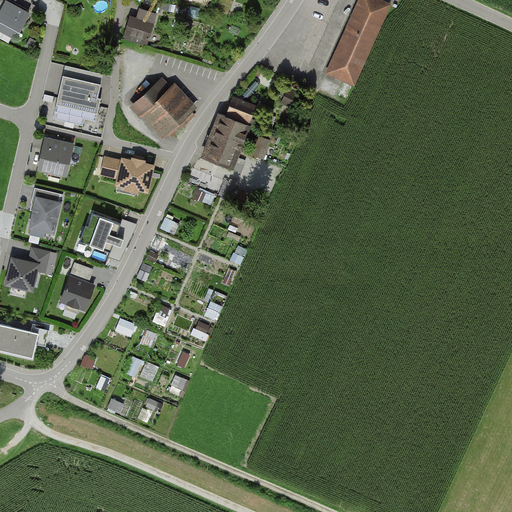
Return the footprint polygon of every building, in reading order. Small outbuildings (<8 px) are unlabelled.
[(0,0),(0,23),(16,32),(26,13),(0,0)] [(372,0),(356,0),(323,73),(351,86),(387,7),(372,0)] [(123,37),(145,44),(155,16),(138,10),(135,18),(130,17),(123,37)] [(101,86),(64,78),(58,108),(97,116),(100,101),(98,101),(101,86)] [(131,106),(160,138),(194,106),(172,83),(169,87),(161,78),(131,106)] [(216,115),(199,157),(230,170),(237,151),(251,157),(253,154),(263,158),(270,141),(259,137),(254,148),(241,142),(255,107),(231,97),(223,117),(216,115)] [(74,145),(46,139),(38,172),(67,179),(74,145)] [(121,161),(105,158),(101,177),(118,181),(117,188),(126,191),(126,193),(139,196),(140,194),(150,196),(156,167),(146,165),(147,162),(132,159),(131,161),(121,159),(121,161)] [(202,189),(199,199),(213,203),(215,192),(202,189)] [(60,196),(35,190),(31,212),(33,212),(29,231),(55,237),(62,205),(59,204),(60,196)] [(121,223),(93,213),(88,225),(93,227),(88,240),(96,243),(95,245),(110,251),(114,242),(121,245),(124,238),(117,235),(121,223)] [(166,216),(163,228),(176,231),(180,219),(166,216)] [(30,262),(13,258),(7,283),(32,289),(37,268),(45,270),(46,265),(53,266),(56,253),(33,248),(30,262)] [(148,279),(153,265),(144,262),(139,276),(148,279)] [(94,271),(75,264),(62,304),(87,312),(96,286),(90,284),(94,271)] [(218,319),(224,305),(212,300),(206,314),(218,319)] [(155,320),(167,324),(173,308),(161,303),(155,320)] [(120,319),(118,330),(135,333),(137,321),(120,319)] [(31,334),(0,326),(0,352),(33,360),(36,345),(46,347),(49,332),(32,328),(31,334)] [(192,334),(208,339),(210,331),(195,326),(192,334)] [(143,342),(154,346),(158,331),(147,328),(143,342)] [(138,376),(146,360),(135,354),(127,370),(138,376)] [(141,371),(138,382),(154,385),(156,375),(141,371)] [(108,408),(121,414),(126,401),(114,396),(108,408)] [(138,420),(144,401),(135,398),(129,417),(138,420)]
